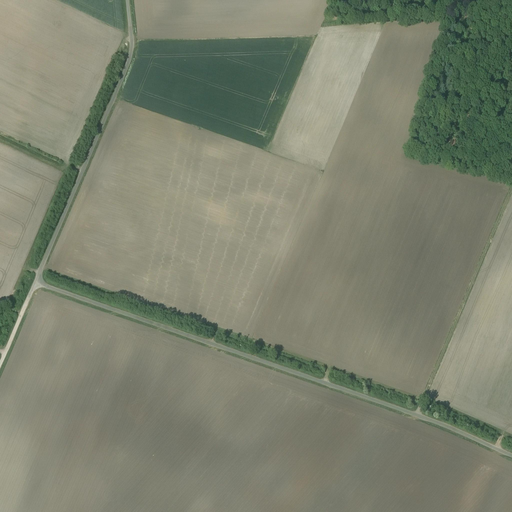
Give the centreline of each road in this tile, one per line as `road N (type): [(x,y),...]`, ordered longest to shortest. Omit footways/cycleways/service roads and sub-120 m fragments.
road 1 (unclassified): [(127,0),(132,43),(125,79),(36,281),(511,453)]
road 2 (track): [(417,413),(511,187)]
road 3 (track): [(511,1),(327,16)]
